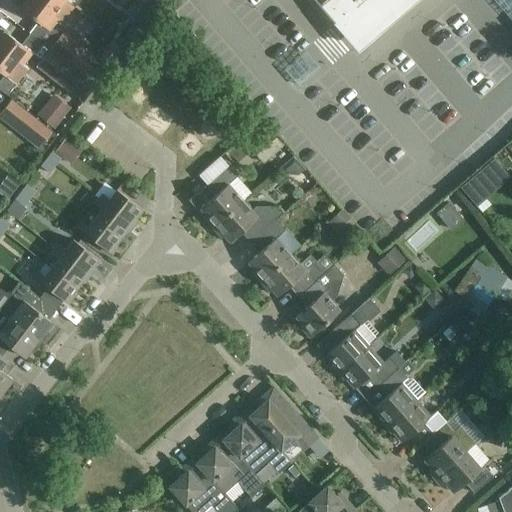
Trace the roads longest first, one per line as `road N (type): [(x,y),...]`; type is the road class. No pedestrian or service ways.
road 1 (residential): [(273,346),(197,258),(144,263),(0,438)]
road 2 (residential): [(408,511),(351,454),(339,421),(273,346)]
road 3 (residential): [(273,346),(149,466)]
